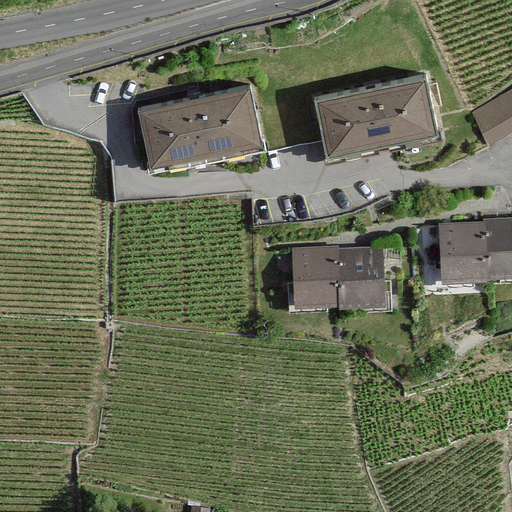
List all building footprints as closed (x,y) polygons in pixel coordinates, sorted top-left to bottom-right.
[(429,73),(319,93),(330,152),(440,132),(429,73)] [(251,84),(141,104),(152,163),(262,143),(251,84)] [(511,127),(511,90),(476,111),(493,139),(511,127)] [(491,219),(449,221),(451,272),(493,270),(493,266),(511,264),(511,215),(491,216),(491,219)] [(387,241),(300,246),(303,295),(389,290),(387,241)] [(192,502),(188,511),(211,511),(211,503),(192,502)]
